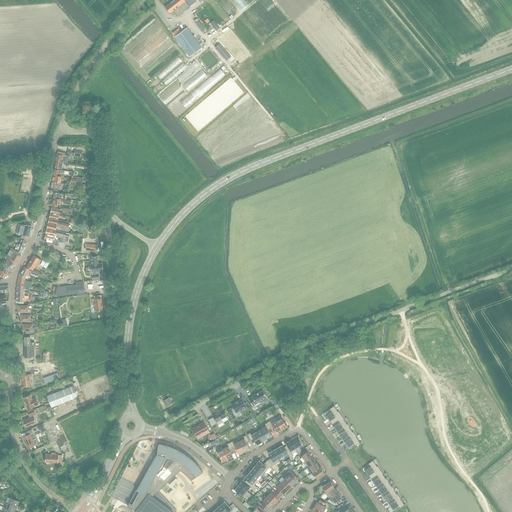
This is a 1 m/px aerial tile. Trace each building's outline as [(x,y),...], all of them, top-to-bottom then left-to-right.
[(173,0),(165,7),(170,13),(173,10),(178,16),(193,4),(192,3),(195,1),(194,0),(173,0)] [(205,29),(198,20),(195,23),(202,32),(205,29)] [(174,36),(189,57),(202,47),(187,27),(174,36)] [(56,160),(68,162),(69,156),(66,155),(66,153),(58,152),(57,154),(56,160)] [(69,163),(68,162),(56,160),(54,168),(62,169),(63,164),(65,164),(65,165),(69,166),(69,163)] [(60,183),(60,182),(61,176),(53,175),(52,181),(60,183)] [(61,189),(61,186),(60,186),(61,183),(60,183),(52,181),(51,187),(54,188),(54,190),(58,190),(58,189),(61,189)] [(71,200),(64,199),(61,199),(53,198),(51,206),(57,207),(58,204),(60,204),(60,203),(70,204),(71,200)] [(52,207),(50,213),(62,215),(63,213),(59,212),(60,211),(60,209),(52,207)] [(49,218),(48,223),(65,227),(68,228),(69,224),(61,222),(61,223),(57,222),(58,220),(49,218)] [(19,225),(17,234),(22,235),(21,238),(27,240),(28,236),(29,236),(31,226),(25,225),(19,225)] [(47,228),(46,233),(58,236),(60,237),(65,238),(65,242),(68,242),(69,236),(66,236),(66,235),(55,232),(55,230),(47,228)] [(46,233),(44,239),(53,241),(52,244),(57,246),(59,239),(57,238),(58,236),(46,233)] [(17,246),(15,250),(21,254),(23,249),(27,240),(21,238),(17,246)] [(11,247),(6,256),(10,259),(15,265),(21,254),(15,250),(14,249),(11,247)] [(32,270),(39,259),(33,255),(26,267),(32,270)] [(5,259),(1,262),(4,267),(7,272),(12,269),(15,266),(15,265),(10,259),(6,256),(5,258),(5,259)] [(102,263),(98,263),(97,256),(91,257),(92,264),(90,264),(91,272),(103,270),(102,263)] [(46,268),(50,261),(44,258),(40,265),(46,268)] [(31,273),(38,275),(39,272),(32,270),(26,267),(24,267),(19,275),(25,277),(27,275),(30,276),(31,273)] [(31,287),(32,282),(24,280),(25,277),(19,275),(17,283),(23,284),(23,286),(29,287),(31,287)] [(67,286),(68,294),(84,292),(83,284),(67,286)] [(101,298),(101,295),(94,296),(94,299),(92,299),(92,305),(94,305),(95,311),(103,310),(102,298),(101,298)] [(17,305),(18,311),(23,311),(22,314),(30,315),(30,311),(30,309),(28,309),(28,305),(17,305)] [(22,314),(19,314),(20,320),(25,321),(25,324),(32,324),(32,321),(32,318),(30,318),(30,315),(22,314)] [(25,324),(22,324),(21,323),(23,330),(25,330),(25,333),(29,333),(34,333),(34,330),(34,328),(32,327),(32,324),(25,324)] [(30,342),(30,336),(24,336),(25,357),(34,357),(34,345),(34,342),(30,342)] [(46,383),(60,378),(57,372),(43,378),(46,383)] [(23,386),(31,385),(30,376),(32,376),(32,374),(22,375),(23,386)] [(66,389),(64,386),(61,387),(62,390),(47,396),(51,407),(77,397),(73,386),(66,389)] [(264,401),(267,399),(262,389),(252,395),(252,396),(249,398),(252,403),(250,404),(253,411),(259,407),(256,403),(263,399),(264,401)] [(32,399),(30,395),(23,397),(27,409),(35,406),(34,405),(38,404),(36,398),(32,399)] [(243,409),(247,407),(242,398),(231,404),(236,413),(239,411),(240,412),(244,410),(243,409)] [(331,412),(326,415),(331,423),(342,416),(338,411),(338,412),(334,406),(329,409),(331,412)] [(218,424),(222,422),(221,419),(227,416),(223,409),(219,411),(216,413),(212,415),(213,417),(208,420),(212,426),(217,423),(218,424)] [(26,427),(36,423),(33,415),(36,414),(35,411),(28,414),(29,417),(23,420),(26,427)] [(275,418),(282,429),(287,426),(286,426),(287,425),(285,422),(285,423),(280,415),(275,418)] [(342,416),(331,423),(337,431),(347,423),(346,424),(343,420),(344,419),(342,416)] [(277,432),(282,429),(275,418),(267,422),(271,428),(273,427),(277,432)] [(204,435),(209,432),(204,422),(192,428),(193,429),(192,430),(194,433),(195,433),(197,436),(203,432),(204,435)] [(268,430),(271,428),(267,422),(264,424),(266,426),(261,429),(267,438),(271,435),(268,430)] [(347,423),(337,431),(342,439),(353,431),(352,431),(349,428),(350,427),(347,423)] [(262,441),(267,438),(261,429),(256,432),(262,441)] [(35,445),(30,434),(33,432),(32,430),(25,432),(26,435),(22,437),(24,441),(25,444),(27,448),(35,445)] [(353,431),(342,439),(348,447),(353,443),(355,446),(360,442),(356,437),(356,436),(353,431)] [(257,444),(262,441),(256,432),(251,435),(250,433),(247,434),(251,440),(253,439),(257,444)] [(239,441),(243,451),(249,449),(246,443),(249,441),(246,435),(243,436),(244,439),(239,441)] [(296,436),(290,440),(295,448),(299,455),(302,452),(299,446),(301,445),(296,436)] [(243,451),(239,441),(238,440),(233,442),(233,441),(230,442),(233,449),(235,448),(238,453),(243,451)] [(284,447),(283,447),(287,453),(290,458),(293,456),(291,451),(295,448),(290,440),(285,443),(286,445),(284,447)] [(230,450),(233,449),(230,442),(227,444),(228,446),(223,448),(227,458),(233,456),(230,450)] [(165,444),(158,443),(158,444),(157,448),(157,451),(157,454),(156,454),(155,456),(153,459),(153,460),(152,460),(151,463),(147,470),(147,469),(145,472),(146,472),(145,473),(143,476),(144,476),(141,480),(139,483),(140,483),(138,486),(148,491),(150,492),(154,487),(158,491),(180,469),(184,472),(187,476),(191,479),(193,478),(196,476),(203,472),(199,467),(200,467),(197,464),(196,464),(197,463),(194,461),(190,458),(191,457),(186,453),(180,449),(173,446),(173,447),(168,445),(165,444)] [(283,444),(278,447),(283,456),(287,453),(283,447),(284,447),(283,444)] [(223,448),(222,446),(219,447),(221,449),(217,451),(218,452),(217,452),(219,456),(222,461),(227,458),(223,448)] [(278,447),(273,450),(278,459),(278,458),(283,456),(278,447)] [(271,458),(267,460),(271,466),(274,464),(279,461),(278,458),(278,459),(273,450),(268,453),(271,458)] [(307,450),(299,456),(303,462),(312,456),(307,450)] [(56,454),(56,453),(51,453),(51,454),(45,454),(45,462),(50,462),(53,462),(58,463),(58,462),(62,462),(62,455),(58,455),(58,454),(56,454)] [(312,456),(303,462),(307,468),(315,461),(312,456)] [(259,460),(255,465),(265,472),(268,468),(271,466),(267,460),(264,464),(259,460)] [(370,466),(365,470),(370,478),(381,470),(377,465),(377,466),(372,460),(368,463),(370,466)] [(315,461),(307,468),(311,473),(319,467),(315,461)] [(255,465),(252,469),(259,475),(261,477),(265,472),(255,465)] [(319,467),(311,473),(313,476),(314,475),(316,478),(324,472),(320,466),(319,467)] [(252,469),(248,473),(256,479),(259,475),(252,469)] [(292,485),(296,481),(295,480),(297,477),(289,470),(286,473),(288,475),(285,478),(292,485)] [(381,470),(370,478),(376,486),(386,478),(385,478),(382,474),(383,474),(381,470)] [(248,473),(245,477),(247,479),(254,485),(255,485),(258,481),(256,479),(248,473)] [(288,489),(292,485),(285,478),(281,482),(288,489)] [(386,478),(376,486),(381,493),(392,486),(392,485),(391,486),(388,482),(389,481),(386,478)] [(243,480),(239,484),(247,491),(250,487),(254,490),(257,486),(255,485),(254,485),(247,479),(245,481),(243,480)] [(330,480),(322,486),(324,489),(323,490),(325,493),(333,486),(334,487),(334,486),(330,480)] [(283,494),(288,489),(281,482),(276,487),(277,488),(275,490),(280,495),(282,493),(283,494)] [(239,484),(235,490),(242,496),(244,494),(249,498),(252,495),(247,491),(239,484)] [(148,491),(138,486),(137,486),(132,496),(133,496),(127,505),(135,511),(175,511),(177,511),(158,491),(154,487),(150,492),(148,491)] [(333,486),(325,493),(329,498),(337,492),(334,487),(333,486)] [(392,486),(381,493),(387,501),(397,493),(396,494),(393,490),(394,489),(392,486)] [(267,496),(274,503),(278,499),(277,498),(279,496),(274,491),(272,493),(271,492),(267,496)] [(337,492),(329,498),(331,501),(333,500),(335,502),(341,497),(337,492)] [(397,493),(387,501),(392,509),(398,505),(400,508),(404,505),(400,499),(401,498),(397,493)] [(262,504),(267,509),(269,507),(270,508),(274,503),(267,496),(263,501),(264,502),(262,504)] [(8,503),(17,506),(19,501),(10,497),(8,503)] [(265,511),(266,511),(265,511),(267,509),(262,504),(258,500),(256,502),(258,505),(254,509),(255,510),(253,511),(265,511)] [(314,507),(323,511),(326,506),(325,506),(326,503),(320,500),(319,502),(317,501),(314,507)] [(224,501),(220,505),(226,511),(230,511),(232,510),(224,501)] [(15,511),(17,506),(8,503),(6,508),(15,511)]
